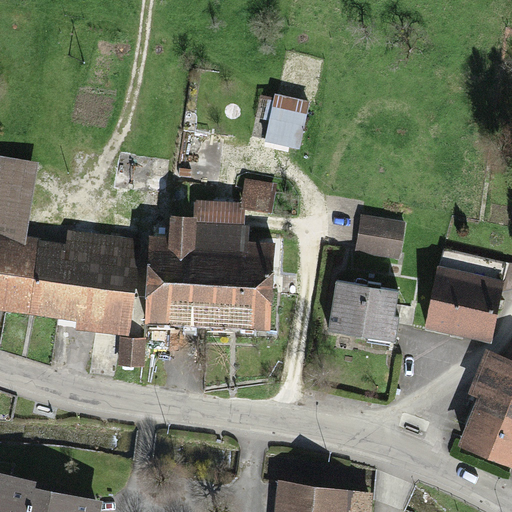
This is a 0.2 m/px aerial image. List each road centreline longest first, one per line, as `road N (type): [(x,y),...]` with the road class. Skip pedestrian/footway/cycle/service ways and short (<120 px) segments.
road 1 (tertiary): [(399,458),(290,428),(66,394),(0,369)]
road 2 (track): [(145,0),(121,167)]
road 3 (tertiary): [(508,511),(399,458)]
